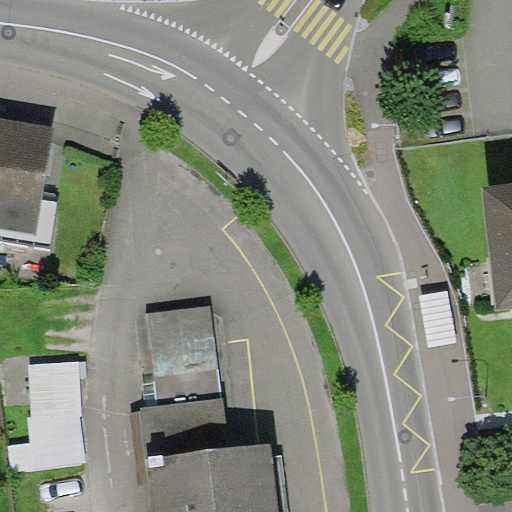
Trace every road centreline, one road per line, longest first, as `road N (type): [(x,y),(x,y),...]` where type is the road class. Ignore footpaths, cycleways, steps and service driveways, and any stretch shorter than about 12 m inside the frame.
road 1 (primary): [(228,108),(313,190),(350,246),(380,339),(409,511)]
road 2 (primary): [(0,28),(73,37),(133,56),(228,108)]
road 3 (unclassified): [(302,0),(228,108)]
